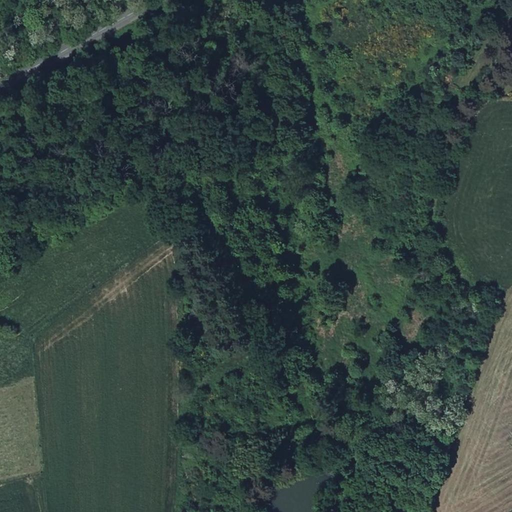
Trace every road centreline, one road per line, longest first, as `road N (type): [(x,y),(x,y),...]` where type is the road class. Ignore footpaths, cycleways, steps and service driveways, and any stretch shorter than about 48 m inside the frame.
road 1 (secondary): [(154,0),(0,88)]
road 2 (track): [(28,348),(37,511)]
